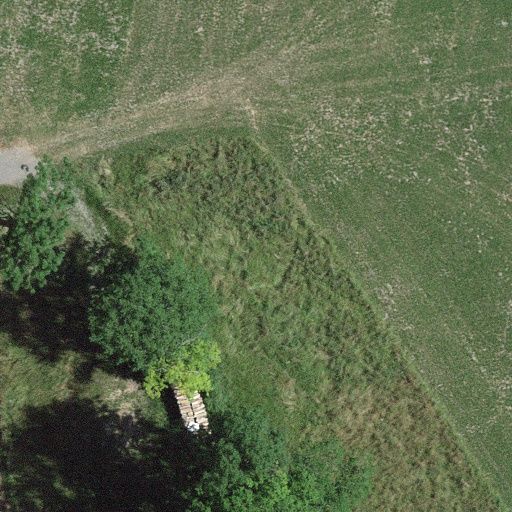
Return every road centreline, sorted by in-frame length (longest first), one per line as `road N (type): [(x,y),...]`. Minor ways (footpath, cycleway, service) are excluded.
road 1 (track): [(30,157),(439,43)]
road 2 (track): [(30,157),(93,263),(171,511)]
